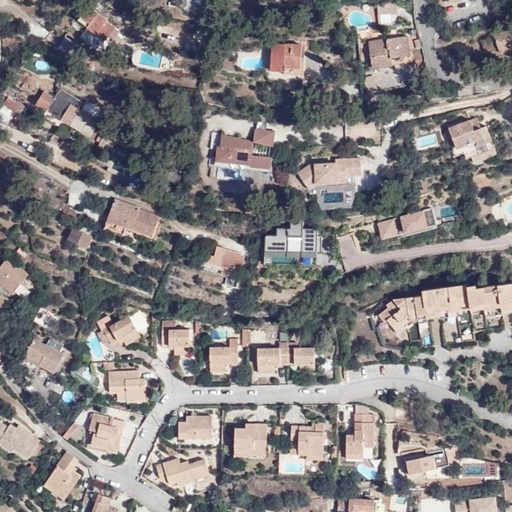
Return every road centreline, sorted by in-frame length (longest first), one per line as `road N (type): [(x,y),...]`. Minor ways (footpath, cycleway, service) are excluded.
road 1 (residential): [(124,484),(166,406),(182,397),(407,387),(511,417)]
road 2 (unknown): [(511,83),(400,115),(377,164),(325,188)]
road 3 (residential): [(124,484),(72,448),(7,369)]
road 4 (unclassified): [(511,77),(435,71),(420,0)]
